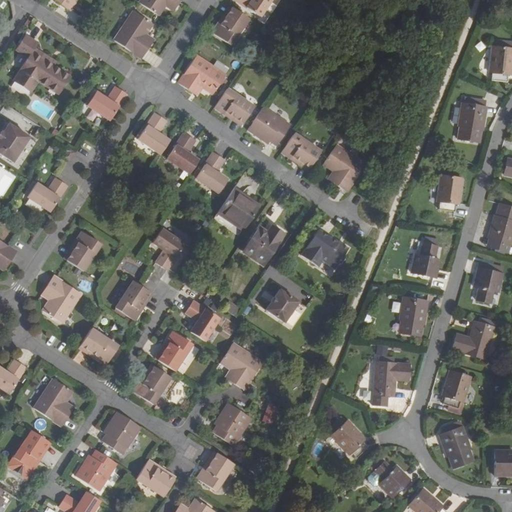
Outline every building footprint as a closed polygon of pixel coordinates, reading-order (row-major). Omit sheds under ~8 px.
[(76,0),(55,0),(55,1),(70,11),(76,0)] [(141,0),(140,2),(160,15),(167,5),(169,1),(177,6),(181,0),(141,0)] [(239,0),(261,15),(271,0),(239,0)] [(169,1),(167,5),(174,10),(177,6),(169,1)] [(233,6),(230,4),(217,23),(220,26),(233,6)] [(220,26),(217,23),(210,33),(229,46),(249,16),(233,6),(220,26)] [(145,37),(147,33),(154,23),(135,10),(115,39),(142,57),(153,43),(145,37)] [(155,39),(147,33),(145,37),(153,43),(155,39)] [(45,63),(49,57),(35,48),(38,43),(27,35),(16,50),(28,58),(12,81),(30,92),(38,82),(46,87),(48,85),(59,93),(70,77),(53,66),(52,68),(45,63)] [(511,61),(511,49),(511,44),(511,42),(493,41),(493,47),(491,47),(489,74),(491,74),(491,81),(507,83),(508,75),(511,75),(511,61)] [(225,75),(196,55),(178,81),(193,92),(199,83),(205,86),(212,92),(225,75)] [(56,62),(49,57),(45,63),(52,68),(53,66),(56,62)] [(198,95),(205,86),(199,83),(193,92),(198,95)] [(48,85),(46,87),(58,95),(59,93),(48,85)] [(255,105),(227,86),(214,105),(225,113),(227,110),(244,122),(255,105)] [(84,108),(107,123),(124,96),(112,89),(103,101),(93,94),(84,108)] [(458,139),(478,143),(480,130),(481,126),(483,127),(486,107),(485,107),(477,106),(478,100),(464,98),(463,103),(461,103),(458,127),(460,127),(458,139)] [(264,135),(271,140),(277,143),(291,123),(263,105),(248,128),(262,138),(264,135)] [(227,110),(225,113),(242,124),(244,122),(227,110)] [(135,141),(158,156),(167,142),(155,135),(163,122),(152,115),(135,141)] [(0,154),(11,163),(28,138),(8,124),(2,133),(0,134),(0,154)] [(294,154),(313,167),(324,150),(295,131),(282,150),(292,157),(294,154)] [(188,175),(197,162),(185,154),(193,141),(181,133),(164,160),(188,175)] [(325,161),(334,167),(338,170),(332,180),(347,189),(350,184),(365,162),(336,143),(325,161)] [(73,152),(68,149),(63,157),(68,160),(73,152)] [(211,153),(193,179),(216,193),(225,180),(214,173),(222,160),(211,153)] [(311,171),(313,167),(294,154),(292,157),(311,171)] [(511,160),(507,159),(503,175),(511,177),(511,160)] [(338,170),(334,167),(327,176),(332,180),(338,170)] [(458,204),(462,179),(440,176),(437,201),(439,202),(438,209),(454,212),(455,204),(458,204)] [(24,200),(48,215),(65,189),(52,181),(44,194),(33,187),(24,200)] [(232,191),(217,214),(242,231),(259,207),(250,200),(249,202),(232,191)] [(493,219),(487,238),(488,238),(493,240),(491,248),(508,254),(510,245),(511,245),(511,242),(511,207),(500,204),(496,215),(495,220),(493,219)] [(253,239),(273,253),(293,224),(281,215),(275,224),(267,218),(253,239)] [(169,266),(170,267),(186,244),(163,228),(154,240),(165,248),(156,262),(167,269),(169,266)] [(303,254),(317,264),(334,238),(332,237),(332,236),(321,228),(303,254)] [(82,231),(76,240),(79,242),(67,260),(84,271),(102,244),(82,231)] [(439,260),(434,259),(437,247),(436,246),(437,240),(425,237),(423,244),(422,243),(420,256),(415,255),(411,273),(435,278),(439,260)] [(334,238),(317,264),(320,266),(324,260),(337,268),(351,247),(344,243),(342,245),(339,242),(334,238)] [(493,240),(488,238),(485,246),(491,248),(493,240)] [(76,240),(64,258),(67,260),(79,242),(76,240)] [(0,266),(5,270),(16,255),(0,244),(0,266)] [(495,265),(480,261),(478,268),(494,272),(495,265)] [(501,275),(503,267),(495,265),(494,272),(478,268),(473,287),(478,288),(475,300),(489,304),(492,292),(497,293),(502,275),(501,275)] [(54,274),(44,290),(52,295),(50,300),(43,310),(62,322),(81,292),(54,274)] [(200,278),(194,286),(202,291),(209,283),(200,278)] [(139,308),(148,293),(132,282),(116,307),(135,320),(142,310),(139,308)] [(52,295),(44,290),(41,294),(50,300),(52,295)] [(285,323),(299,303),(281,290),(276,297),(276,299),(273,303),(272,303),(266,310),(285,323)] [(151,295),(148,293),(139,308),(142,310),(146,303),(151,295)] [(399,334),(419,337),(421,324),(422,320),(424,320),(427,301),(402,297),(399,321),(401,321),(399,334)] [(192,332),(206,341),(220,319),(194,301),(186,313),(198,322),(197,323),(199,324),(198,327),(195,326),(192,332)] [(398,313),(400,303),(393,301),(391,312),(398,313)] [(231,302),(225,310),(236,317),(241,310),(231,302)] [(480,324),(474,322),(469,338),(468,342),(464,341),(465,336),(456,334),(451,350),(483,359),(493,328),(492,328),(494,322),(482,318),(480,324)] [(118,346),(91,328),(80,345),(98,357),(95,360),(105,367),(118,346)] [(159,359),(176,371),(194,344),(174,331),(167,340),(171,343),(159,359)] [(171,343),(167,340),(156,357),(159,359),(171,343)] [(262,363),(233,344),(226,355),(221,362),(230,368),(235,372),(229,380),(245,390),(262,363)] [(98,357),(80,345),(79,348),(78,349),(95,360),(98,357)] [(3,369),(0,367),(0,386),(9,392),(27,366),(16,359),(7,372),(6,371),(5,373),(2,372),(3,369)] [(373,396),(373,403),(382,404),(383,396),(393,397),(394,380),(394,376),(399,376),(398,380),(407,381),(408,364),(375,362),(373,395),(373,396)] [(152,364),(140,382),(142,384),(155,366),(152,364)] [(142,384),(140,382),(133,391),(153,405),(172,377),(155,366),(142,384)] [(224,377),(229,380),(235,372),(230,368),(224,377)] [(462,402),(470,377),(450,371),(442,396),(444,396),(442,404),(448,406),(446,410),(459,414),(460,410),(457,409),(460,401),(462,402)] [(41,394),(49,381),(44,377),(35,390),(41,394)] [(63,406),(66,401),(72,392),(52,380),(34,408),(63,426),(72,412),(63,406)] [(393,397),(383,396),(382,404),(392,404),(393,397)] [(221,417),(217,423),(212,430),(233,444),(251,416),(227,400),(218,414),(221,417)] [(75,407),(66,401),(63,406),(72,412),(75,407)] [(122,454),(138,429),(115,413),(108,425),(111,427),(106,435),(102,441),(122,454)] [(346,421),(345,422),(340,416),(327,429),(332,434),(331,435),(349,454),(350,453),(356,458),(367,447),(362,442),(364,440),(346,421)] [(442,434),(438,436),(445,454),(447,453),(449,456),(453,469),(473,461),(468,449),(470,448),(459,421),(443,427),(445,433),(442,434)] [(34,470),(40,461),(37,459),(49,441),(32,430),(14,457),(9,465),(28,479),(34,470)] [(37,459),(40,461),(52,443),(49,441),(37,459)] [(100,489),(116,463),(96,450),(93,455),(89,462),(86,460),(76,474),(100,489)] [(511,450),(494,450),(494,476),(511,475),(511,450)] [(217,453),(213,451),(201,470),(205,472),(217,453)] [(200,472),(220,485),(234,464),(217,453),(205,472),(201,470),(200,472)] [(396,466),(393,470),(383,461),(379,457),(369,467),(374,472),(370,476),(379,484),(392,498),(409,480),(396,466)] [(137,478),(164,495),(175,480),(156,467),(158,465),(149,459),(137,477),(137,478)] [(165,469),(158,465),(156,467),(175,480),(176,478),(164,470),(165,469)] [(220,485),(200,472),(196,477),(216,491),(220,485)] [(379,484),(370,476),(368,478),(368,481),(373,487),(376,487),(379,484)] [(444,511),(440,508),(441,506),(422,489),(408,506),(415,511),(444,511)] [(93,511),(100,502),(85,492),(77,503),(66,496),(58,508),(64,511),(93,511)] [(186,511),(181,511),(176,508),(173,511),(212,511),(194,500),(188,510),(186,511)]
